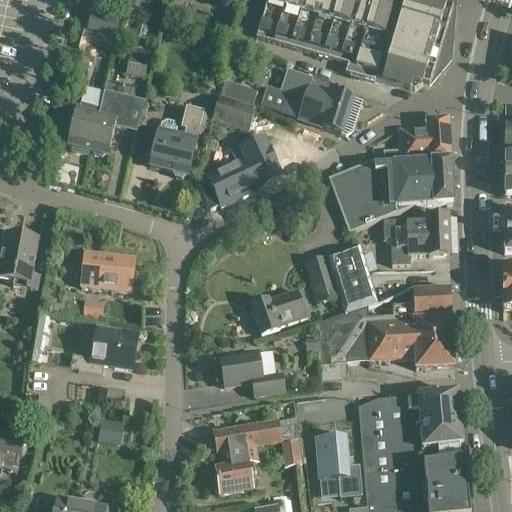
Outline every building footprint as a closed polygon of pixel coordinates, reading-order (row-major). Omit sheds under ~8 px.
[(122,0),(108,0),(107,6),(120,10),(122,0)] [(267,0),(265,8),(255,41),(353,69),(350,78),(359,80),(359,83),(373,87),(374,82),(414,93),(421,90),(422,89),(423,86),(430,88),(435,72),(450,64),(446,57),(453,34),(446,32),(453,9),(426,1),(426,0),(267,0)] [(119,21),(92,14),(88,31),(115,38),(119,21)] [(130,51),(124,78),(143,82),(149,55),(130,51)] [(286,97),(280,116),(299,123),(323,131),(322,132),(341,139),(344,140),(351,135),(361,105),(353,103),(354,102),(331,94),(331,96),(310,90),(312,84),(287,76),(281,96),(286,97)] [(225,84),(220,99),(256,113),(251,111),(257,96),(225,84)] [(90,154),(89,157),(107,161),(108,159),(115,130),(126,133),(133,103),(120,100),(105,96),(101,112),(99,119),(90,154)] [(256,113),(220,99),(219,99),(216,110),(212,125),(247,138),(256,113)] [(68,149),(68,152),(71,152),(71,154),(88,158),(88,157),(89,157),(90,154),(99,119),(101,112),(80,107),(79,107),(77,114),(68,149)] [(159,134),(150,169),(173,175),(175,180),(182,182),(186,178),(189,179),(198,144),(201,131),(209,133),(211,125),(213,119),(187,113),(182,133),(185,134),(184,140),(175,138),(177,130),(173,125),(166,124),(161,126),(159,134)] [(426,133),(398,135),(399,144),(400,166),(428,164),(451,163),(449,123),(425,124),(426,133)] [(222,130),(212,134),(217,145),(226,141),(222,130)] [(207,185),(197,190),(205,207),(216,203),(220,211),(258,193),(259,195),(267,190),(281,181),(278,175),(266,148),(263,142),(242,152),(240,148),(230,152),(232,156),(236,166),(205,180),(207,185)] [(372,166),(328,183),(341,217),(349,238),(417,211),(446,209),(453,208),(451,165),(392,169),(384,169),(374,170),(372,166)] [(429,260),(429,261),(449,260),(447,221),(427,222),(427,227),(397,228),(397,225),(383,225),(384,246),(392,246),(392,261),(391,261),(392,269),(410,269),(409,260),(429,260)] [(12,250),(3,248),(0,265),(0,280),(14,283),(13,289),(38,294),(41,278),(32,276),(39,242),(20,239),(19,244),(12,250)] [(339,302),(344,318),(376,309),(358,251),(326,261),(339,301),(339,302)] [(75,265),(84,266),(81,291),(131,296),(135,261),(76,255),(75,265)] [(317,308),(339,301),(326,261),(304,268),(317,308)] [(501,301),(501,307),(503,308),(503,313),(503,315),(511,315),(511,272),(504,272),(504,277),(501,277),(501,284),(503,284),(503,301),(501,301)] [(43,288),(39,312),(53,314),(55,302),(57,291),(52,290),(43,288)] [(318,326),(319,341),(319,354),(319,368),(348,366),(348,365),(370,364),(370,366),(413,363),(414,374),(454,372),(452,313),(451,291),(413,294),(376,309),(344,318),(318,326)] [(271,308),(253,314),(263,344),(281,338),(281,335),(307,326),(298,299),(271,308)] [(36,317),(28,364),(39,366),(47,319),(36,317)] [(72,358),(70,372),(78,373),(78,375),(102,379),(103,369),(133,373),(138,339),(97,333),(92,361),(72,358)] [(319,341),(305,342),(305,354),(319,354),(319,341)] [(225,392),(251,388),(253,403),(285,398),(282,378),(262,380),(259,358),(220,364),(225,392)] [(416,400),(417,403),(390,405),(391,415),(402,414),(404,431),(419,430),(421,453),(462,449),(457,397),(416,400)] [(24,400),(20,429),(48,432),(52,405),(24,400)] [(468,511),(462,449),(421,453),(419,430),(404,431),(402,414),(391,415),(390,405),(379,406),(359,412),(367,511),(468,511)] [(100,425),(97,444),(113,446),(116,427),(100,425)] [(214,442),(210,442),(212,454),(216,454),(216,458),(219,457),(255,451),(298,443),(296,428),(279,431),(278,425),(213,437),(214,442)] [(0,460),(19,465),(23,444),(0,438),(0,460)] [(347,439),(314,441),(318,484),(319,484),(338,483),(339,501),(339,502),(362,501),(359,470),(349,470),(347,439)] [(297,446),(281,448),(284,471),(302,469),(299,446),(297,446)] [(218,486),(214,487),(216,497),(219,497),(220,500),(252,495),(250,479),(249,474),(254,473),(253,466),(257,466),(255,451),(219,457),(222,472),(216,473),(218,486)] [(81,511),(82,507),(58,502),(55,511),(43,511),(40,511),(39,511),(81,511)]
